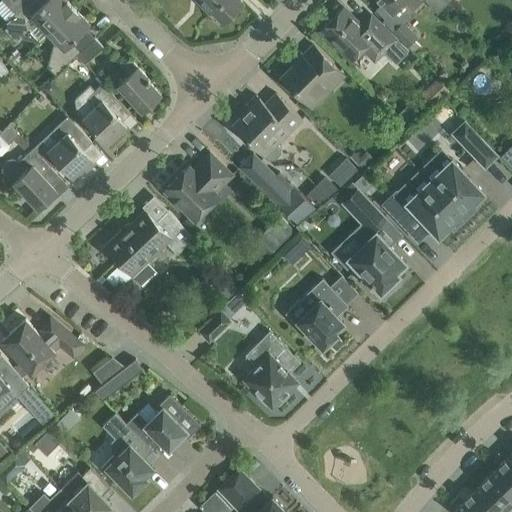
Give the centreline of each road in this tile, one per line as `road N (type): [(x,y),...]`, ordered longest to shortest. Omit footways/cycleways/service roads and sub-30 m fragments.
road 1 (residential): [(270,451),(511,216)]
road 2 (residential): [(36,255),(243,425)]
road 3 (residential): [(36,255),(209,92)]
road 4 (residential): [(511,410),(414,511)]
road 5 (residential): [(304,0),(209,92)]
road 6 (residential): [(209,92),(117,0)]
road 7 (residential): [(156,511),(243,425)]
